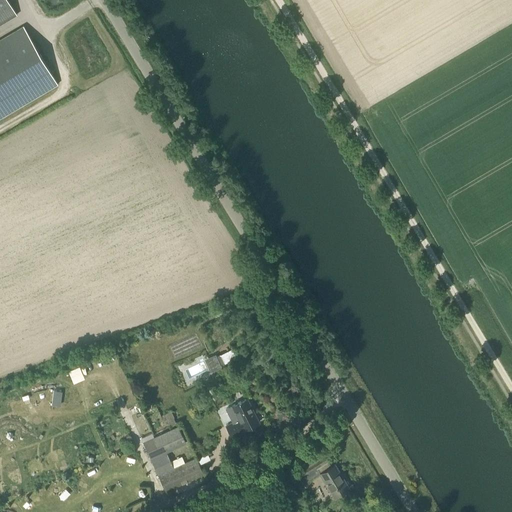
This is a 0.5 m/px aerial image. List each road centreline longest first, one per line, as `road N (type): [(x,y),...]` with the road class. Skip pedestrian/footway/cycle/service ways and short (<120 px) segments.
road 1 (unclassified): [(412,511),(106,0)]
road 2 (track): [(276,0),(511,389)]
road 3 (track): [(341,391),(279,456),(156,511)]
